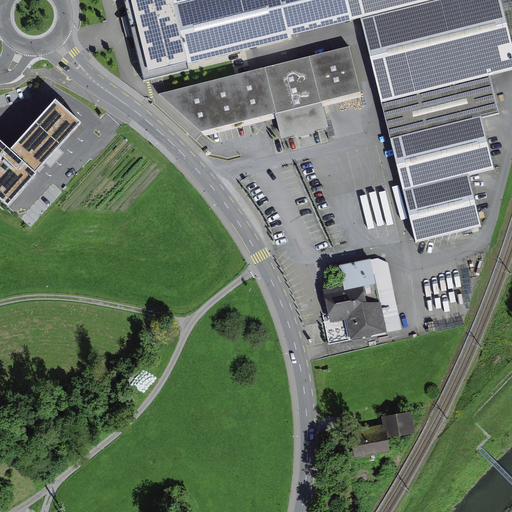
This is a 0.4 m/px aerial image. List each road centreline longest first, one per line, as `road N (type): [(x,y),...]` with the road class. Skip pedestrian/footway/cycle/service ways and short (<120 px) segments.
road 1 (unclassified): [(19,511),(135,418),(178,358),(192,323),(264,265)]
road 2 (primary): [(264,265),(195,168),(88,73)]
road 3 (primary): [(301,511),(308,446),(300,362),(264,265)]
road 4 (track): [(192,323),(55,293),(0,304)]
road 5 (track): [(420,511),(459,434),(511,375)]
